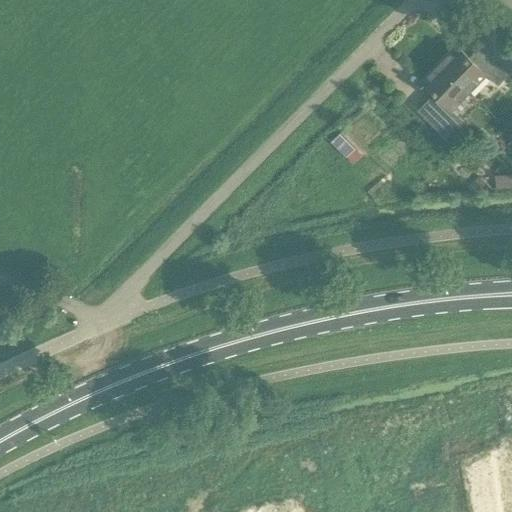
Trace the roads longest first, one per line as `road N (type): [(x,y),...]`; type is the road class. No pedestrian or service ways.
road 1 (secondary): [(511,293),(423,300),(257,335),(114,385),(0,439)]
road 2 (unclassified): [(101,323),(416,0)]
